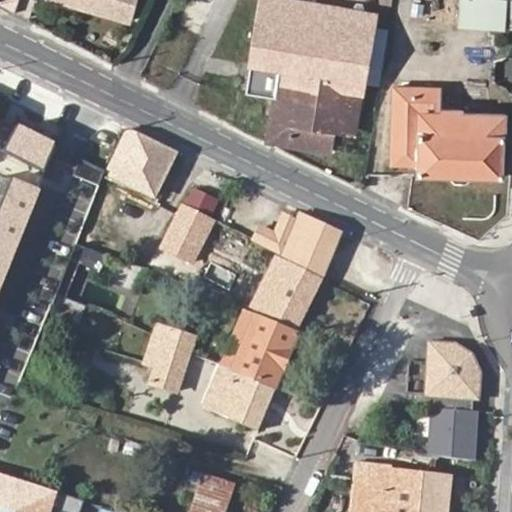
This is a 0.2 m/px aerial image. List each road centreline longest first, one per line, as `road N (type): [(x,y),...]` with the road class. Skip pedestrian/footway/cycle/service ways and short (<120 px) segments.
road 1 (secondary): [(424,243),(0,40)]
road 2 (residential): [(288,511),(424,243)]
